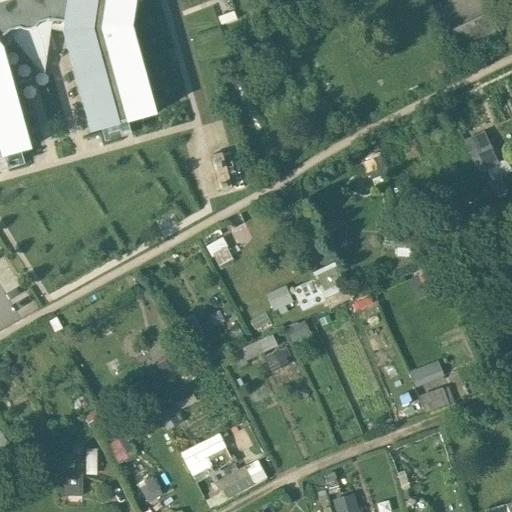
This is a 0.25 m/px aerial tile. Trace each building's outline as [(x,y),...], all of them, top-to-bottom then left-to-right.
[(0,0),(0,159),(30,151),(6,43),(0,39),(0,33),(12,26),(29,30),(38,18),(61,20),(64,37),(92,137),(159,115),(138,31),(140,0),(0,0)] [(489,13),(451,31),(462,53),(501,36),(489,13)] [(497,166),(483,133),(468,140),(482,172),(497,166)] [(382,222),(380,244),(413,247),(415,225),(382,222)] [(424,242),(432,259),(461,246),(453,229),(424,242)] [(223,239),(207,247),(217,267),(233,259),(223,239)] [(289,284),(302,312),(325,302),(329,309),(352,300),(336,262),(289,284)] [(435,271),(408,281),(416,301),(442,291),(435,271)] [(146,273),(140,276),(150,293),(155,290),(146,273)] [(279,294),(268,301),(276,316),(288,310),(279,294)] [(370,294),(313,319),(321,338),(348,327),(345,318),(362,311),(376,307),(370,294)] [(228,305),(222,309),(226,316),(232,312),(228,305)] [(265,314),(249,322),(254,331),(270,323),(265,314)] [(192,316),(181,323),(188,334),(199,327),(192,316)] [(378,316),(364,322),(369,333),(383,327),(378,316)] [(63,330),(57,319),(48,323),(54,334),(63,330)] [(304,322),(286,331),(292,344),(310,335),(304,322)] [(204,337),(197,341),(203,351),(210,347),(204,337)] [(273,337),(240,352),(245,364),(278,349),(273,337)] [(286,349),(264,359),(271,374),(293,363),(286,349)] [(157,365),(165,381),(180,374),(172,358),(157,365)] [(410,374),(415,387),(444,376),(439,363),(410,374)] [(392,377),(395,384),(405,380),(402,372),(392,377)] [(167,395),(170,400),(185,392),(182,387),(167,395)] [(448,387),(420,397),(426,414),(454,404),(448,387)] [(172,408),(159,414),(168,432),(181,426),(172,408)] [(96,411),(84,418),(92,433),(104,426),(96,411)] [(92,436),(87,428),(74,435),(79,443),(92,436)] [(111,429),(103,434),(109,445),(118,440),(111,429)] [(1,437),(0,437),(0,464),(13,456),(1,437)] [(213,439),(180,455),(194,480),(204,474),(200,465),(220,454),(213,439)] [(129,460),(118,440),(109,445),(107,446),(118,466),(129,460)] [(99,450),(87,449),(87,476),(99,476),(99,450)] [(81,453),(59,453),(59,497),(81,497),(81,453)] [(267,480),(257,461),(210,486),(209,499),(205,501),(210,511),(267,480)] [(136,488),(145,506),(164,496),(154,478),(136,488)] [(336,481),(326,484),(330,497),(339,494),(336,481)] [(407,489),(401,491),(404,500),(410,498),(407,489)] [(325,495),(317,497),(321,509),(329,507),(325,495)] [(359,511),(354,495),(333,501),(336,511),(359,511)] [(511,511),(511,503),(490,510),(490,511),(511,511)]
